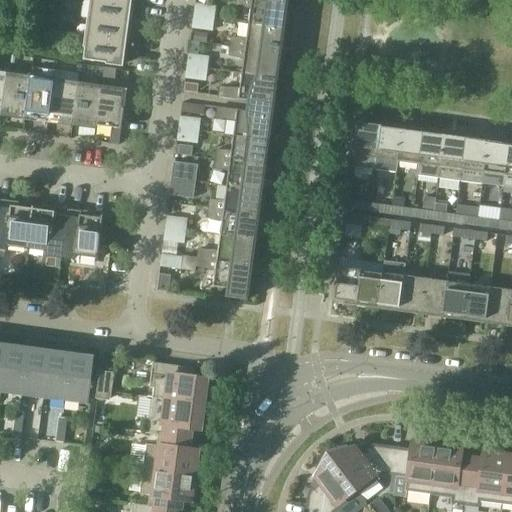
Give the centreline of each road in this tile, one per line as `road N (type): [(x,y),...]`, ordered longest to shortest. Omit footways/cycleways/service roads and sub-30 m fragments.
road 1 (tertiary): [(511,394),(373,377),(326,383),(297,397)]
road 2 (residential): [(150,189),(178,0)]
road 3 (residential): [(135,335),(260,356),(288,379)]
road 4 (residential): [(0,168),(150,189)]
road 5 (residential): [(135,335),(150,189)]
road 6 (residential): [(0,317),(135,335)]
road 7 (tertiary): [(245,511),(255,447),(297,397)]
